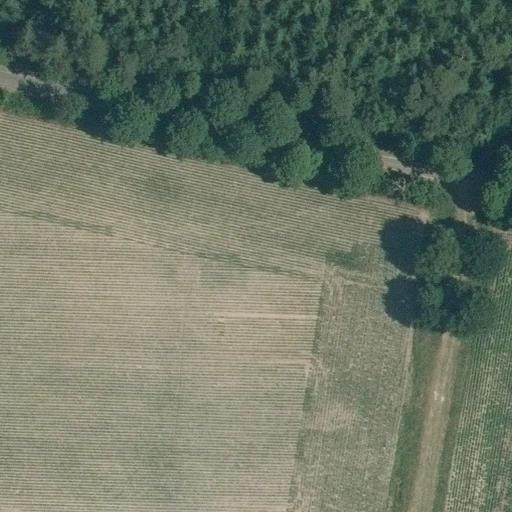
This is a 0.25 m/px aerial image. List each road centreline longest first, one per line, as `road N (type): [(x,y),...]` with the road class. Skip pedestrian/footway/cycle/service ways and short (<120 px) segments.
road 1 (unclassified): [(0,72),(511,184)]
road 2 (track): [(418,511),(474,176)]
